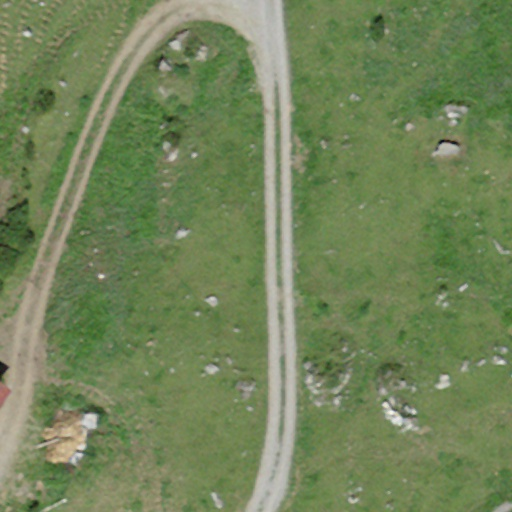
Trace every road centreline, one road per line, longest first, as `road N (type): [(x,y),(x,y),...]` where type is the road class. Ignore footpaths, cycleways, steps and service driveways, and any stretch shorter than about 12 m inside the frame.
road 1 (track): [(271,12),(222,0),(185,4),(157,21),(131,54),(89,133),(35,296),(24,399),(0,448)]
road 2 (track): [(270,0),(284,337),(282,451),(265,511)]
